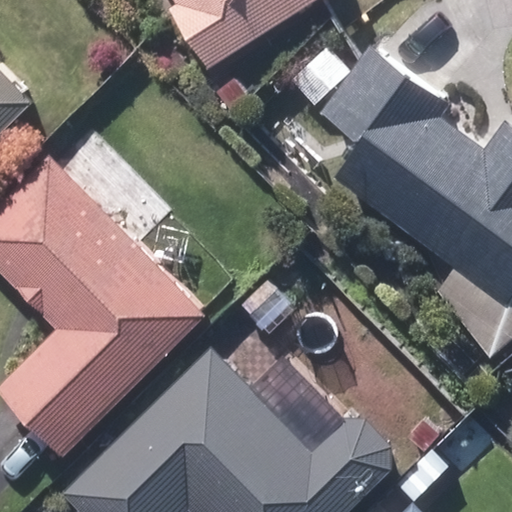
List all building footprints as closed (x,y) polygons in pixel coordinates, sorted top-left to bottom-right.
[(163,0),(208,72),(325,0),(163,0)] [(318,112),(363,145),(336,183),(508,308),(511,302),(511,121),(504,116),(479,149),(436,118),(448,100),(399,65),(368,43),(318,112)] [(0,138),(44,95),(0,50),(0,138)] [(0,272),(58,328),(0,388),(0,393),(30,422),(64,454),(197,315),(202,311),(43,160),(0,204),(0,272)] [(273,413),(272,414),(209,351),(65,492),(84,511),(188,511),(190,511),(354,511),(362,505),(392,475),(391,440),(364,419),(342,424),(313,453),(273,413)]
